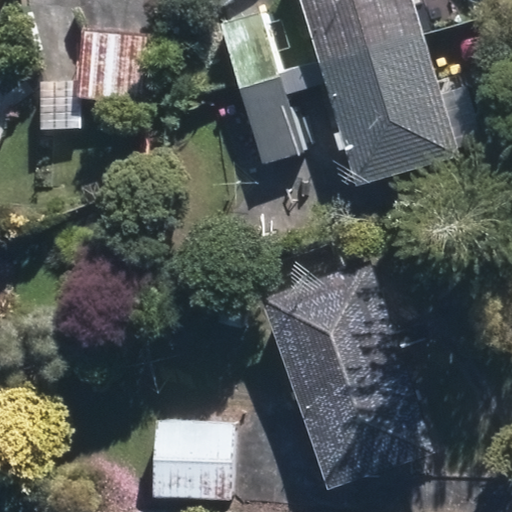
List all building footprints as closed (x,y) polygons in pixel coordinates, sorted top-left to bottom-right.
[(420,0),(327,0),(376,179),(462,156),(420,0)] [(271,19),(240,29),(275,154),(308,145),(271,19)] [(150,43),(102,40),(98,94),(146,98),(150,43)] [(383,273),(290,304),(350,483),(442,453),(383,273)] [(236,432),(177,429),(174,492),(233,495),(236,432)]
